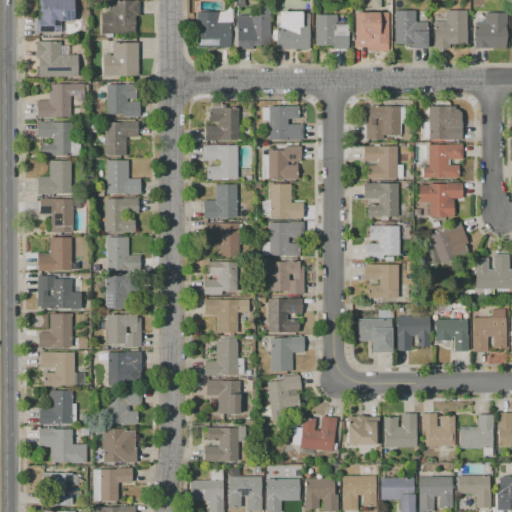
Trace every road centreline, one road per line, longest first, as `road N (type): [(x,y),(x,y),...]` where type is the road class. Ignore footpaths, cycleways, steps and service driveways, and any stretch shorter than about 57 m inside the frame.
road 1 (residential): [(169,0),(166,511)]
road 2 (residential): [(170,80),(511,77)]
road 3 (residential): [(331,79),(336,377)]
road 4 (residential): [(336,377),(511,381)]
road 5 (residential): [(491,78),(493,198),(501,215)]
